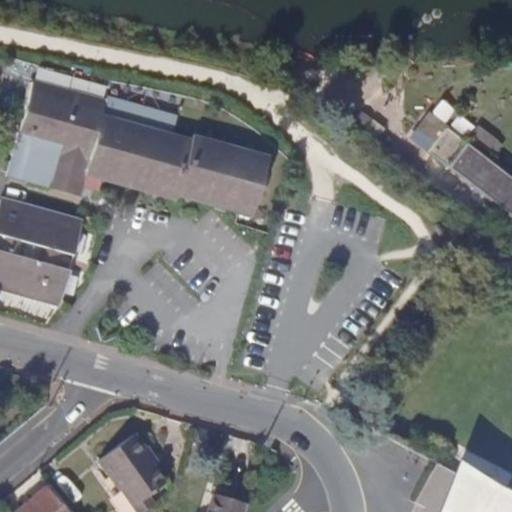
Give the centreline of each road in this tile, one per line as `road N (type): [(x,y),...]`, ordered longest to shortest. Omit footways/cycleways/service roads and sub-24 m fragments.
road 1 (residential): [(103,377),(273,424),(326,465),(346,511)]
road 2 (unknown): [(91,268),(133,226),(183,234),(209,248),(223,269),(225,316)]
road 3 (unknown): [(91,268),(160,318),(225,316)]
road 4 (residential): [(0,465),(103,377)]
